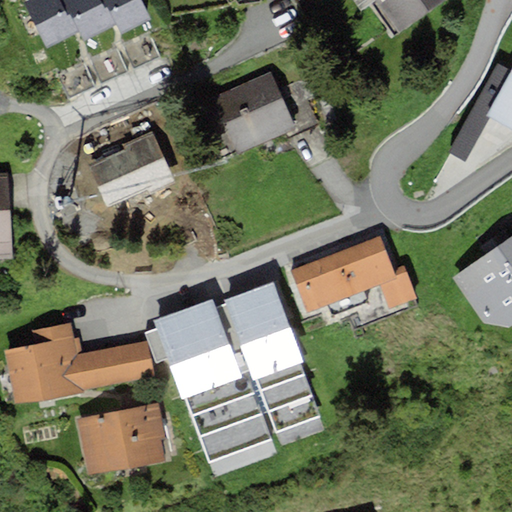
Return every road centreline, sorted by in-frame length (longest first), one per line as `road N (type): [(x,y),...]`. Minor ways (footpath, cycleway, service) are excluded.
road 1 (residential): [(388,202),(354,221),(153,289),(57,260),(36,224),(32,188),(56,136),(259,38)]
road 2 (residential): [(495,0),(452,96),(419,137),(391,155),(380,181),(388,202)]
road 3 (residential): [(511,159),(439,208),(410,211),(388,202)]
